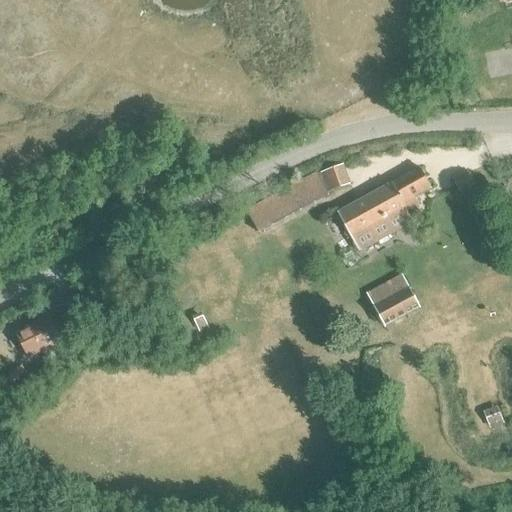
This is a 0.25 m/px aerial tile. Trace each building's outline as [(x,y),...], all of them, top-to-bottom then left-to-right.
[(247,212),(258,233),(329,195),(327,193),(350,185),(343,165),(317,174),(247,212)] [(412,222),(407,213),(419,206),(414,198),(431,188),(420,168),(339,214),(359,251),(412,222)] [(453,180),(458,192),(465,189),(468,195),(476,192),(469,173),(453,180)] [(366,295),(385,328),(420,308),(402,275),(366,295)] [(202,315),(193,319),(199,331),(207,327),(202,315)] [(16,333),(28,358),(60,342),(48,317),(16,333)] [(8,380),(16,387),(26,377),(18,369),(8,380)] [(483,412),(490,430),(504,424),(497,407),(483,412)]
